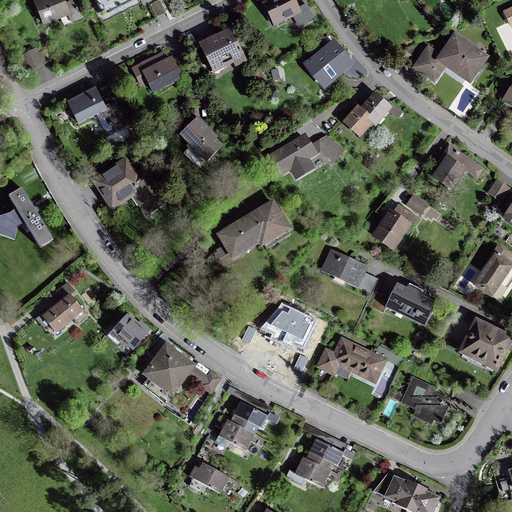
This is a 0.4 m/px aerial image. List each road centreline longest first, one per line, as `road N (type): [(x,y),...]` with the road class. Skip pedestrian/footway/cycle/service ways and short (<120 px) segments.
road 1 (residential): [(22,106),(111,261),(183,335),(222,360),(439,464),(466,454),(501,405)]
road 2 (residential): [(322,0),(385,81),(511,171)]
road 3 (residential): [(22,106),(234,0)]
road 4 (residential): [(99,511),(40,431),(0,321)]
